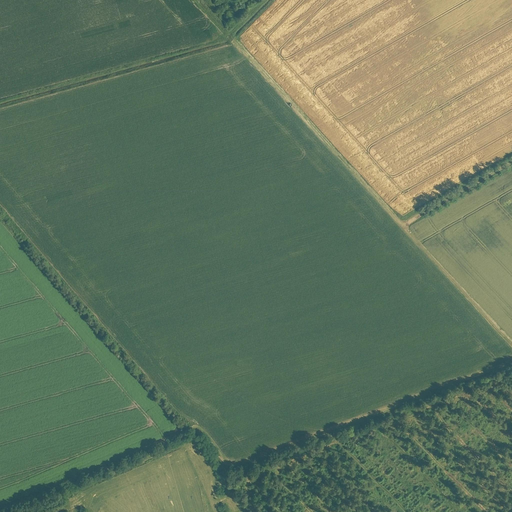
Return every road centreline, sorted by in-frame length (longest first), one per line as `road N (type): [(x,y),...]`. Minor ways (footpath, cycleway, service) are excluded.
road 1 (track): [(511,359),(237,465),(201,426),(0,509)]
road 2 (track): [(196,0),(404,227)]
road 3 (track): [(511,165),(404,227),(511,342)]
road 4 (track): [(381,411),(464,511)]
